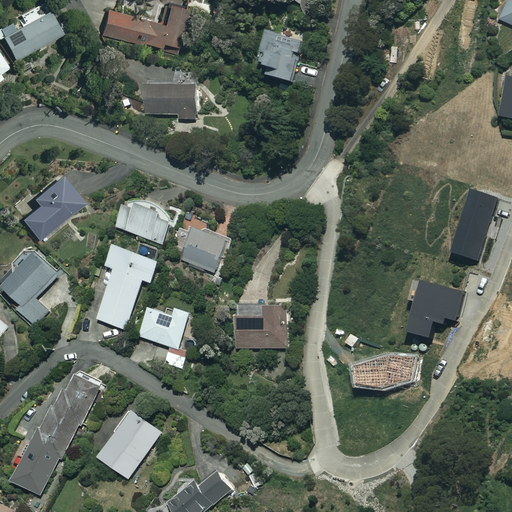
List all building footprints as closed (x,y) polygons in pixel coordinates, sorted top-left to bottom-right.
[(511,1),(510,0),(501,21),(511,25),(511,1)] [(176,46),(184,9),(167,5),(163,23),(107,10),(101,34),(159,47),(160,43),(176,46)] [(11,22),(0,28),(0,39),(2,39),(15,60),(61,34),(47,10),(15,28),(11,22)] [(306,42),(267,33),(260,66),(271,68),(269,78),(296,84),(306,42)] [(502,118),(511,119),(511,79),(509,79),(502,118)] [(198,87),(147,88),(148,116),(180,115),(180,120),(199,120),(198,87)] [(83,203),(59,173),(31,196),(38,205),(21,219),(38,240),(83,203)] [(136,210),(127,207),(119,228),(165,245),(172,224),(162,220),(163,216),(138,206),(136,210)] [(228,241),(194,229),(182,262),(216,274),(228,241)] [(161,264),(117,247),(109,268),(117,271),(99,320),(127,331),(146,281),(154,284),(161,264)] [(59,277),(37,256),(31,262),(25,256),(0,282),(0,283),(24,306),(20,310),(36,326),(51,312),(38,299),(59,277)] [(289,307),(265,307),(265,311),(237,311),(238,349),(289,349),(289,307)] [(175,318),(151,310),(142,337),(180,350),(185,337),(189,338),(193,327),(188,326),(192,315),(178,311),(175,318)] [(187,358),(170,353),(166,366),(183,371),(187,358)] [(103,388),(77,374),(65,396),(63,395),(15,482),(42,497),(103,388)] [(165,433),(134,410),(117,433),(119,434),(101,459),(131,480),(165,433)] [(206,511),(234,490),(220,473),(202,488),(198,483),(170,506),(174,511),(206,511)] [(0,511),(18,511),(0,502),(0,511)]
